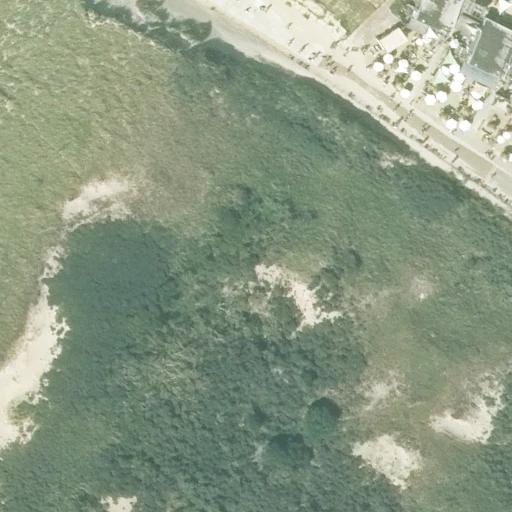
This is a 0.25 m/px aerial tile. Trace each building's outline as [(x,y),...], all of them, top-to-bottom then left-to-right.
[(413,0),(408,11),(444,29),(456,0),(413,0)] [(452,27),(457,30),(464,16),(459,13),(452,27)] [(511,26),(481,13),(478,22),(495,30),(511,39),(509,44),(511,45),(511,26)] [(462,34),(470,38),(478,22),(464,16),(457,30),(460,31),(462,34)] [(462,55),(478,64),(495,30),(478,22),(470,38),(462,55)] [(495,30),(478,64),(496,72),(509,44),(511,39),(495,30)]
